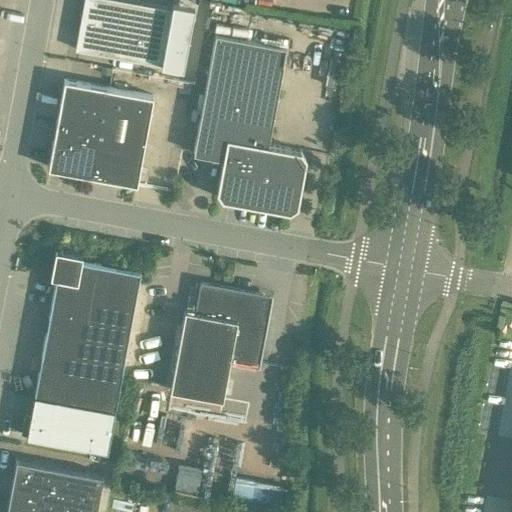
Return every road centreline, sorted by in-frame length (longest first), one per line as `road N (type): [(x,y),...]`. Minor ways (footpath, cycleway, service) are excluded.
road 1 (unclassified): [(398,273),(12,195)]
road 2 (tertiary): [(398,273),(443,0)]
road 3 (tertiary): [(381,511),(383,393),(398,273)]
road 4 (unclassified): [(12,195),(46,0)]
